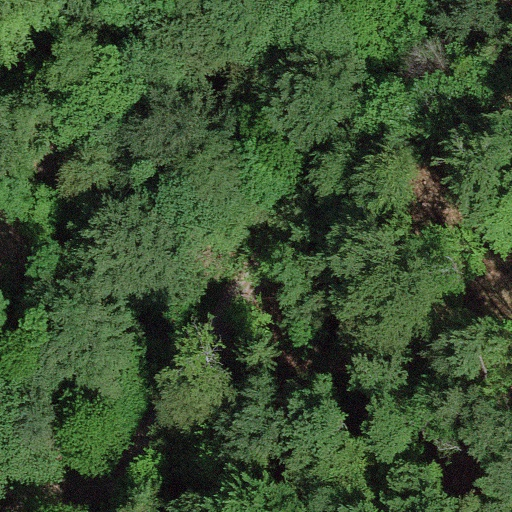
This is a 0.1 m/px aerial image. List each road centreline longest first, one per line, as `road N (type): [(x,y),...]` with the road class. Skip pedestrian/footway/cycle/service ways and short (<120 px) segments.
road 1 (track): [(500,0),(377,123),(262,270),(125,511)]
road 2 (track): [(134,484),(36,507),(0,504)]
